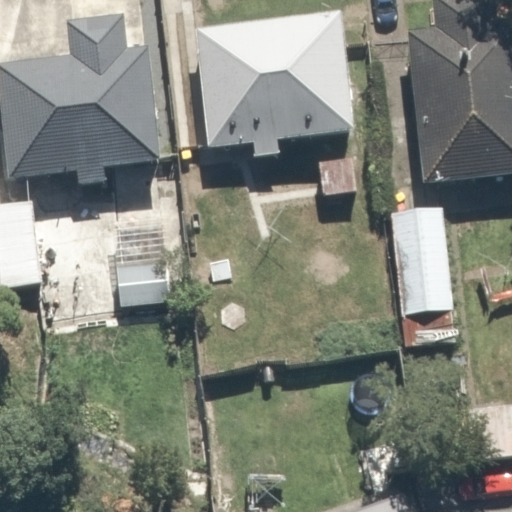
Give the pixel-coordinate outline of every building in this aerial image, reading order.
[(511,1),(406,14),(427,190),(511,180),(511,1)] [(361,24),(205,43),(218,158),(374,139),(361,24)] [(162,166),(148,30),(80,37),(83,69),(7,77),(18,181),(162,166)] [(236,175),(187,177),(192,279),(241,276),(236,175)] [(0,290),(37,287),(30,199),(0,200),(0,290)] [(456,214),(390,218),(397,323),(463,319),(456,214)]
